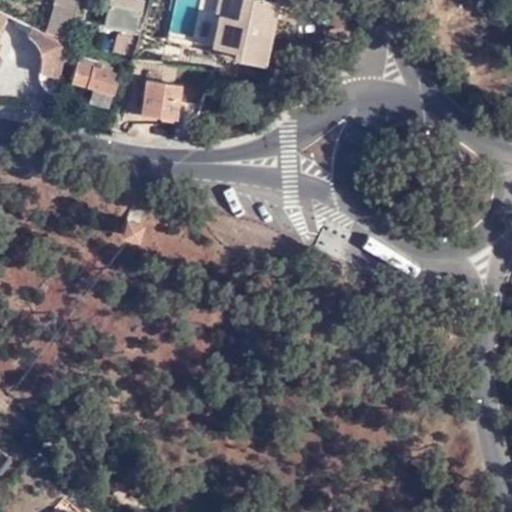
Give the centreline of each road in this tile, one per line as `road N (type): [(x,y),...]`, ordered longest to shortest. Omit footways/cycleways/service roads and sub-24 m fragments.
road 1 (tertiary): [(0,129),(167,160),(217,161)]
road 2 (residential): [(483,307),(480,343),(495,446),(511,491)]
road 3 (tertiary): [(360,101),(287,140),(217,161)]
road 4 (tertiary): [(217,161),(291,175),(355,200)]
